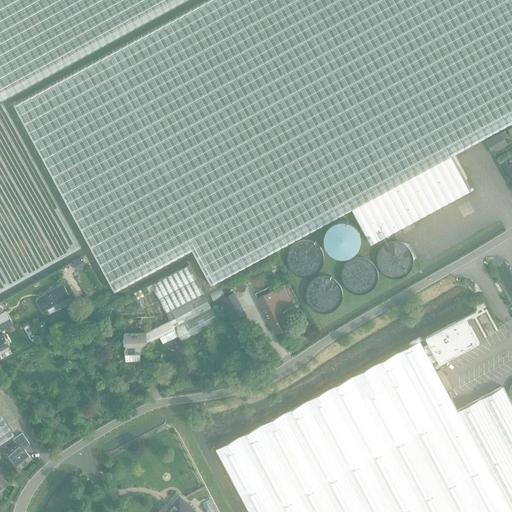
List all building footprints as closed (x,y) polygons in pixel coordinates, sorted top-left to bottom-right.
[(0,0),(0,97),(1,99),(115,37),(181,0),(0,0)] [(511,0),(205,0),(15,103),(116,289),(194,247),(213,283),(354,207),(452,154),(511,120),(511,0)] [(452,154),(354,207),(373,242),(470,189),(452,154)] [(405,233),(414,228),(412,223),(403,229),(405,233)] [(82,257),(77,260),(81,267),(86,265),(82,257)] [(170,320),(146,333),(146,343),(175,329),(181,342),(218,322),(189,265),(151,285),(170,320)] [(70,302),(68,298),(70,297),(63,285),(36,299),(36,301),(39,305),(41,306),(42,306),(46,312),(50,313),(70,302)] [(269,286),(255,293),(258,298),(275,334),(290,327),(282,312),(295,306),(285,285),(272,291),(269,286)] [(219,288),(209,294),(214,302),(224,295),(219,288)] [(140,289),(133,293),(137,299),(144,296),(140,289)] [(231,321),(246,313),(233,292),(219,300),(231,321)] [(6,310),(0,313),(0,328),(1,330),(7,327),(13,324),(14,324),(6,310)] [(237,331),(250,323),(245,315),(232,323),(237,331)] [(433,366),(439,363),(479,343),(464,316),(425,337),(428,343),(422,346),(433,366)] [(146,353),(146,343),(146,333),(125,333),(126,361),(140,360),(140,353),(146,353)] [(0,349),(9,345),(3,335),(0,336),(0,349)] [(419,340),(216,449),(249,511),(511,511),(511,404),(502,387),(457,411),(433,366),(422,346),(419,340)] [(63,357),(57,361),(62,368),(68,364),(63,357)] [(0,444),(13,435),(0,415),(0,444)] [(19,469),(31,458),(22,448),(28,443),(22,434),(12,439),(17,445),(7,455),(19,469)] [(164,511),(194,511),(196,510),(180,495),(172,503),(173,504),(169,509),(168,508),(164,511)] [(215,511),(209,499),(202,502),(206,511),(215,511)]
